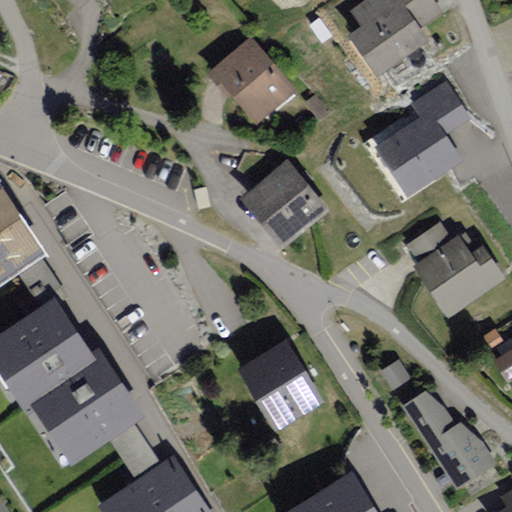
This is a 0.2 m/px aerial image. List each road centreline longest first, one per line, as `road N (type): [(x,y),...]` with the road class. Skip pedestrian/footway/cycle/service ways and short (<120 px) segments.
road 1 (unknown): [(0,176),(210,511)]
road 2 (residential): [(28,156),(263,265),(300,292)]
road 3 (residential): [(300,292),(367,316),(511,439)]
road 4 (residential): [(300,292),(312,331),(426,511)]
road 5 (residential): [(28,156),(33,72),(5,0)]
road 6 (residential): [(511,134),(467,0)]
